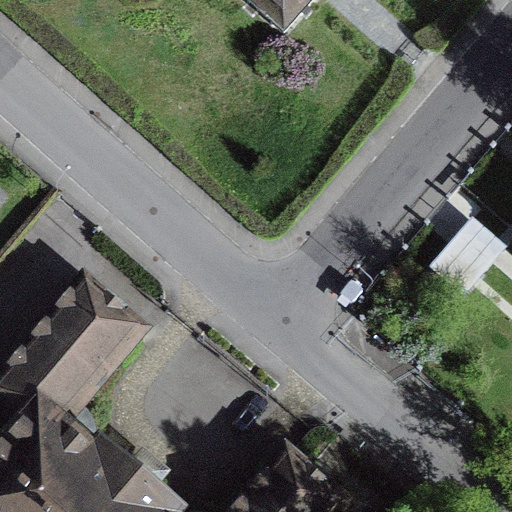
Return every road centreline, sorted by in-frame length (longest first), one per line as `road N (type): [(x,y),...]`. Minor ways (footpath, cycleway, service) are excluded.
road 1 (residential): [(0,74),(280,319)]
road 2 (residential): [(280,319),(511,48)]
road 3 (residential): [(280,319),(504,511)]
